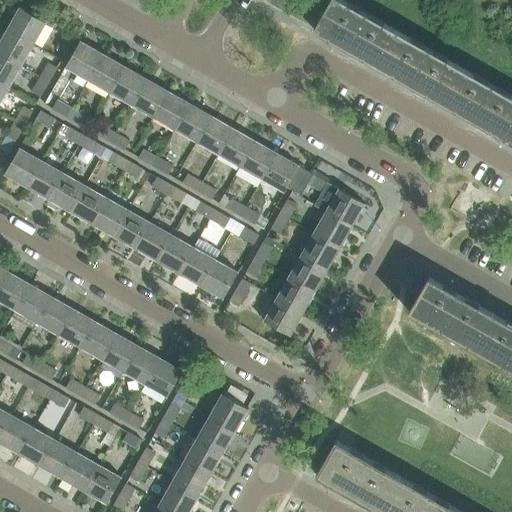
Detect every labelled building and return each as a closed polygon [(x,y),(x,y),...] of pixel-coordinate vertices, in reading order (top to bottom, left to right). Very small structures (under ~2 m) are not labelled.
[(397,31),(342,0),(330,0),(314,30),(377,66),(397,31)] [(20,7),(7,30),(34,45),(47,23),(20,7)] [(7,30),(0,42),(0,54),(22,67),(34,45),(7,30)] [(377,66),(441,102),(461,67),(397,31),(377,66)] [(76,39),(67,34),(58,49),(67,54),(76,39)] [(66,68),(88,80),(103,53),(81,41),(66,68)] [(88,80),(109,93),(125,66),(103,53),(88,80)] [(0,54),(0,83),(9,88),(22,67),(0,54)] [(59,69),(50,63),(41,78),(50,83),(59,69)] [(109,93),(131,105),(146,78),(125,66),(109,93)] [(511,96),(461,67),(441,102),(505,139),(511,125),(511,96)] [(50,83),(41,78),(33,93),(42,98),(50,83)] [(131,105),(153,117),(168,90),(146,78),(131,105)] [(0,83),(0,104),(9,88),(0,83)] [(190,103),(168,90),(153,117),(174,130),(190,103)] [(58,99),(53,108),(67,116),(72,107),(58,99)] [(190,103),(174,130),(196,142),(211,115),(190,103)] [(34,112),(25,107),(17,121),(26,127),(34,112)] [(72,107),(67,116),(82,124),(87,115),(72,107)] [(56,118),(42,110),(37,119),(51,127),(56,118)] [(196,142),(218,154),(233,128),(211,115),(196,142)] [(26,127),(17,121),(8,136),(17,141),(26,127)] [(101,123),(96,132),(111,141),(116,132),(101,123)] [(86,134),(71,126),(66,135),(81,143),(86,134)] [(218,154),(240,167),(255,140),(233,128),(218,154)] [(116,132),(111,141),(125,149),(130,140),(116,132)] [(100,143),(86,134),(81,143),(95,152),(100,143)] [(240,167),(263,180),(278,153),(255,140),(240,167)] [(27,187),(42,160),(20,147),(5,174),(27,187)] [(145,148),(139,157),(154,165),(159,156),(145,148)] [(9,156),(0,150),(0,170),(1,171),(9,156)] [(129,159),(115,151),(110,160),(124,168),(129,159)] [(278,153),(263,180),(284,192),(287,187),(299,165),(278,153)] [(159,156),(154,165),(169,174),(174,165),(159,156)] [(144,167),(129,159),(124,168),(139,176),(144,167)] [(49,199),(64,172),(42,160),(27,187),(49,199)] [(313,174),(299,165),(287,187),(301,195),(313,174)] [(71,212),(86,185),(64,172),(49,199),(71,212)] [(188,173),(183,182),(198,190),(203,181),(188,173)] [(173,184),(158,175),(153,184),(168,193),(173,184)] [(308,184),(323,192),(328,183),(313,175),(308,184)] [(203,181),(198,190),(212,199),(217,189),(203,181)] [(187,192),(173,184),(168,193),(182,201),(187,192)] [(71,212),(92,224),(107,197),(86,185),(71,212)] [(326,211),(353,226),(365,204),(339,189),(326,211)] [(92,224),(114,236),(129,210),(107,197),(92,224)] [(233,198),(228,207),(243,216),(248,207),(233,198)] [(216,208),(202,200),(197,209),(211,217),(216,208)] [(298,205),(289,200),(280,214),(289,219),(298,205)] [(248,207),(243,216),(257,224),(262,215),(248,207)] [(231,216),(216,208),(211,217),(226,225),(231,216)] [(136,249),(151,222),(129,210),(114,236),(136,249)] [(353,226),(326,211),(314,233),(340,248),(353,226)] [(289,219),(280,214),(272,229),(281,234),(289,219)] [(157,261),(173,234),(151,222),(136,249),(157,261)] [(261,233),(246,225),(241,234),(255,242),(261,233)] [(301,255),(328,270),(340,248),(314,233),(301,255)] [(194,247),(173,234),(157,261),(179,273),(194,247)] [(273,248),(264,243),(256,258),(265,263),(273,248)] [(179,273),(201,286),(216,259),(194,247),(179,273)] [(301,255),(289,276),(316,292),(328,270),(301,255)] [(265,263),(256,258),(248,272),(257,278),(265,263)] [(216,259),(201,286),(223,299),(238,272),(216,259)] [(0,285),(8,271),(0,266),(0,285)] [(30,283),(8,271),(0,285),(0,301),(15,310),(30,283)] [(289,276),(276,298),(303,313),(316,292),(289,276)] [(472,348),(492,313),(429,277),(409,312),(472,348)] [(253,285),(244,280),(235,294),(244,299),(253,285)] [(36,322),(52,296),(30,283),(15,310),(36,322)] [(58,335),(73,308),(52,296),(36,322),(58,335)] [(303,313),(276,298),(264,320),(291,336),(303,313)] [(80,347),(95,320),(73,308),(58,335),(80,347)] [(511,324),(492,313),(472,348),(511,370),(511,324)] [(80,347),(102,359),(117,333),(95,320),(80,347)] [(117,333),(102,359),(123,372),(139,345),(117,333)] [(14,346),(0,337),(0,349),(9,355),(14,346)] [(123,372),(145,384),(160,357),(139,345),(123,372)] [(42,362),(28,354),(23,363),(37,371),(42,362)] [(0,357),(0,369),(7,373),(12,364),(0,357)] [(160,357),(145,384),(168,397),(183,370),(160,357)] [(57,371),(42,362),(37,371),(52,380),(57,371)] [(12,364),(7,373),(22,382),(27,373),(12,364)] [(198,380),(189,375),(181,390),(190,395),(198,380)] [(86,387),(71,379),(66,388),(81,396),(86,387)] [(41,381),(36,390),(51,398),(56,389),(41,381)] [(100,396),(86,387),(81,396),(95,405),(100,396)] [(56,389),(51,398),(65,407),(70,397),(56,389)] [(222,394),(209,416),(236,431),(249,409),(222,394)] [(129,412),(115,404),(109,413),(124,421),(129,412)] [(181,410),(172,404),(164,419),(173,424),(181,410)] [(85,406),(79,415),(94,423),(99,414),(85,406)] [(0,436),(12,415),(0,407),(0,436)] [(144,421),(129,412),(124,421),(139,430),(144,421)] [(99,414),(94,423),(109,431),(114,422),(99,414)] [(0,436),(0,443),(19,454),(34,427),(12,415),(0,436)] [(209,416),(197,438),(224,453),(236,431),(209,416)] [(173,424),(164,419),(156,434),(165,439),(173,424)] [(19,454),(41,466),(56,439),(34,427),(19,454)] [(129,431),(123,440),(138,448),(143,439),(129,431)] [(197,438),(185,460),(211,475),(224,453),(197,438)] [(41,466),(62,479),(78,452),(56,439),(41,466)] [(316,475),(380,511),(400,476),(336,440),(316,475)] [(156,453),(147,448),(139,462),(148,468),(156,453)] [(62,479),(84,491),(99,464),(78,452),(62,479)] [(185,460),(172,481),(199,497),(211,475),(185,460)] [(148,468),(139,462),(131,477),(140,482),(148,468)] [(99,464),(84,491),(107,504),(122,477),(99,464)] [(462,511),(400,476),(380,511),(381,511),(462,511)] [(172,481),(160,503),(175,511),(190,511),(199,497),(172,481)] [(136,489),(127,484),(118,499),(127,504),(136,489)] [(175,511),(160,503),(154,511),(175,511)]
